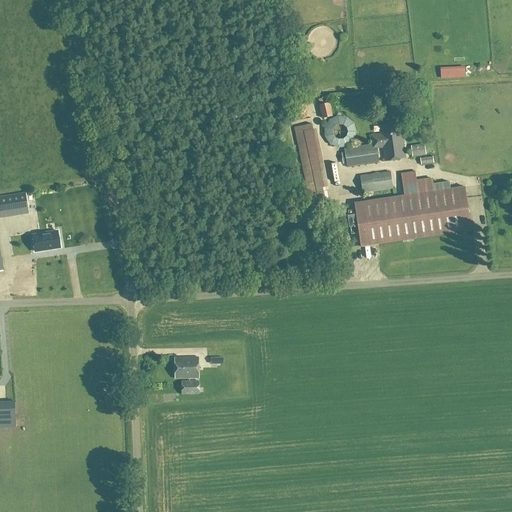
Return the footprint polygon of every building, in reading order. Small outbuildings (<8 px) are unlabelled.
[(440,69),(441,78),(465,77),(465,69),(440,69)] [(333,117),(331,103),(319,105),(322,119),(333,117)] [(328,121),(324,128),(324,137),(329,144),(337,148),(346,146),(353,141),(356,132),(353,123),(346,117),(337,116),(328,121)] [(312,123),(295,127),(309,194),(318,192),(317,188),(327,186),(315,128),(313,129),(312,123)] [(375,144),(375,146),(381,145),(383,160),(381,160),(382,163),(405,159),(399,123),(378,126),(380,134),(370,136),(371,145),(375,144)] [(375,144),(371,145),(344,149),(347,167),(378,162),(375,146),(375,144)] [(420,158),(421,165),(433,163),(432,156),(420,158)] [(401,173),(404,196),(354,203),(360,246),(470,231),(464,187),(450,189),(448,182),(433,185),(432,178),(416,180),(415,171),(401,173)] [(392,188),(390,172),(360,176),(362,192),(392,188)] [(25,194),(0,197),(0,271),(3,271),(0,251),(0,217),(28,214),(25,194)] [(30,211),(42,211),(42,194),(29,194),(30,211)] [(68,212),(73,227),(87,223),(83,207),(68,212)] [(52,249),(60,247),(58,231),(32,235),(35,251),(46,249),(45,249),(51,248),(52,249)] [(374,269),(374,263),(369,263),(369,260),(357,260),(358,270),(374,269)] [(30,284),(38,283),(37,272),(30,273),(30,284)] [(226,357),(245,354),(244,347),(225,350),(226,357)] [(174,358),(174,379),(198,379),(198,358),(174,358)] [(181,394),(199,394),(199,381),(181,381),(181,394)] [(0,401),(0,428),(15,428),(14,402),(0,401)]
